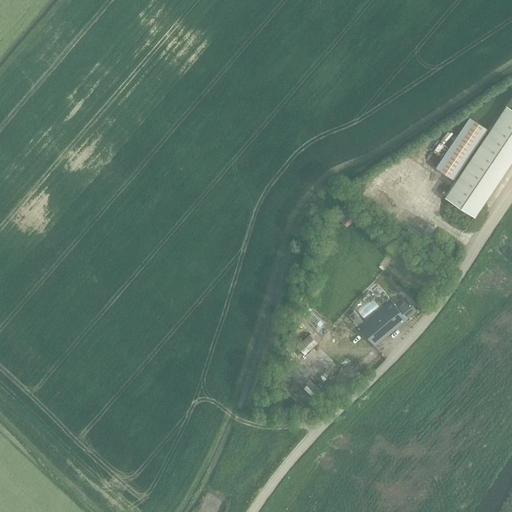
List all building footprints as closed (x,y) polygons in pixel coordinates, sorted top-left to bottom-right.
[(444,197),(474,217),(511,160),(511,109),(506,105),(444,197)] [(469,117),(435,167),(453,179),(487,129),(469,117)] [(348,204),(336,216),(344,224),(356,212),(348,204)] [(390,299),(358,326),(374,344),(414,312),(416,310),(406,299),(404,300),(396,307),(390,299)] [(365,307),(360,310),(364,317),(369,315),(365,307)] [(308,333),(296,345),(304,354),(317,343),(308,333)]
